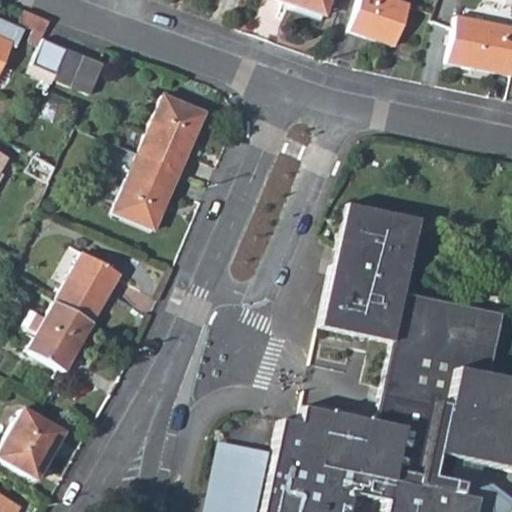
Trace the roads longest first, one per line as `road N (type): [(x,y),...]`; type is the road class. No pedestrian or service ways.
road 1 (residential): [(284,91),(164,380)]
road 2 (residential): [(49,0),(284,91)]
road 3 (residential): [(284,91),(511,140)]
road 4 (residential): [(164,380),(86,511)]
road 5 (residential): [(143,511),(164,380)]
